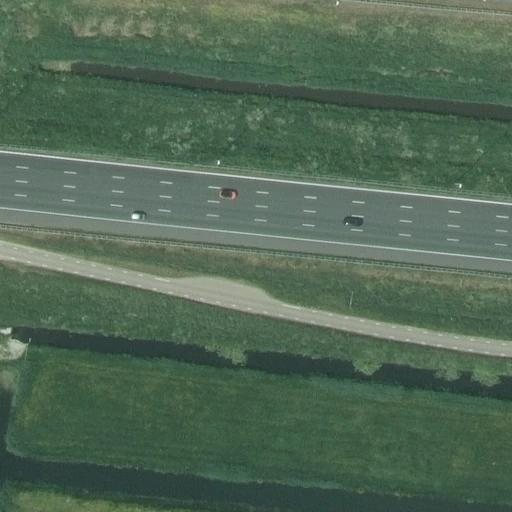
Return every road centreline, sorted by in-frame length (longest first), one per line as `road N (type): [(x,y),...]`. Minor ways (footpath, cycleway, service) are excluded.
road 1 (unclassified): [(511,351),(303,317),(0,251)]
road 2 (motorway): [(0,181),(511,234)]
